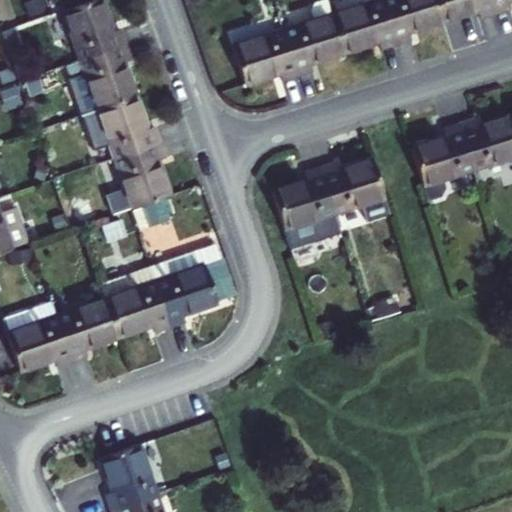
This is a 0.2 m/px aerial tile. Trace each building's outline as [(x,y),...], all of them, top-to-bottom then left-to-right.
[(44,13),(39,0),(34,0),(24,4),(29,18),(44,13)] [(119,30),(112,32),(99,0),(93,0),(62,11),(79,61),(124,45),(119,30)] [(379,50),(395,45),(380,0),(379,0),(331,15),(343,54),(373,44),(377,43),(379,50)] [(412,32),(442,22),(435,0),(380,0),(395,45),(410,40),(408,33),(412,32)] [(487,16),(494,14),(489,0),(435,0),(442,22),(476,12),(478,19),(487,16)] [(507,2),(511,0),(489,0),(494,14),(509,9),(507,2)] [(314,21),(331,15),(326,1),(310,6),(314,21)] [(343,54),(331,15),(314,21),(282,31),(296,76),(311,72),(309,64),(313,63),(343,54)] [(9,57),(22,52),(14,29),(1,33),(9,57)] [(280,81),(296,76),(282,31),(231,47),(243,85),(275,75),(278,74),(280,81)] [(96,110),(134,97),(123,63),(129,61),(124,45),(79,61),(96,110)] [(37,78),(25,83),(29,97),(42,92),(37,78)] [(15,87),(0,92),(0,94),(6,111),(22,105),(15,87)] [(153,128),(146,130),(134,97),(96,110),(113,159),(158,143),(153,128)] [(473,120),(458,125),(472,170),(511,157),(511,123),(510,116),(476,127),(473,120)] [(422,186),(442,180),(472,170),(458,125),(443,130),(445,137),(410,148),(422,186)] [(130,209),(168,195),(156,161),(164,159),(158,143),(113,159),(130,209)] [(367,219),(388,213),(372,160),(337,171),(335,164),(319,169),(334,214),(362,205),(367,219)] [(34,178),(43,181),(47,167),(38,164),(34,178)] [(283,230),(334,214),(319,169),(304,174),(306,181),(271,192),(283,230)] [(445,188),(442,180),(422,186),(427,202),(440,198),(445,188)] [(167,199),(133,212),(139,230),(169,220),(166,213),(171,211),(167,199)] [(78,221),(92,216),(88,204),(74,209),(78,221)] [(0,216),(0,220),(10,249),(24,244),(13,212),(0,216)] [(340,233),(334,214),(283,230),(289,249),(340,233)] [(66,227),(62,215),(51,219),(55,231),(66,227)] [(0,254),(11,251),(10,249),(0,220),(0,254)] [(126,236),(120,220),(101,227),(107,243),(126,236)] [(154,282),(203,266),(221,260),(216,245),(198,251),(149,268),(154,282)] [(31,251),(8,253),(9,265),(32,262),(31,251)] [(221,260),(203,266),(216,301),(234,295),(221,260)] [(217,303),(216,301),(203,266),(154,282),(169,328),(184,322),(182,315),(217,303)] [(104,300),(154,282),(149,268),(100,285),(104,300)] [(169,328),(154,282),(104,300),(118,337),(152,326),(154,333),(169,328)] [(87,356),(84,349),(118,337),(104,300),(56,316),(71,361),(87,356)] [(396,300),(369,308),(373,321),(399,312),(396,300)] [(2,319),(7,333),(40,322),(36,308),(2,319)] [(40,322),(7,333),(6,334),(19,372),(53,360),(56,367),(71,361),(56,316),(40,322)] [(329,322),(317,326),(322,340),(334,336),(329,322)] [(110,510),(155,494),(137,444),(100,457),(109,486),(112,492),(105,494),(110,510)] [(161,511),(155,494),(110,510),(110,511),(161,511)]
